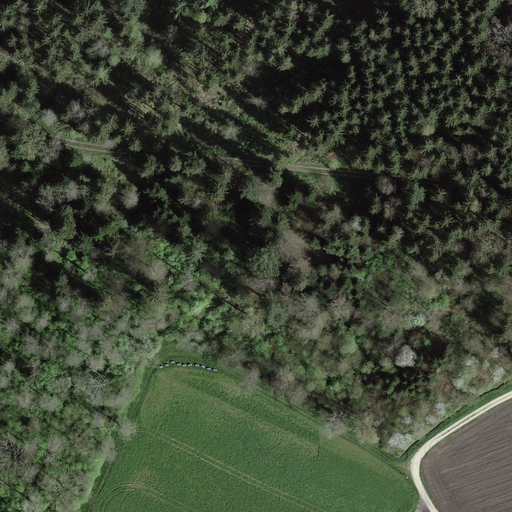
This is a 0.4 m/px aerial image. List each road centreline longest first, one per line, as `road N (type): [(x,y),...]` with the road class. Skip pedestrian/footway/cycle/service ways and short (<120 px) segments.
road 1 (track): [(0,116),(114,149),(511,187)]
road 2 (track): [(511,394),(416,455),(415,482),(428,505)]
